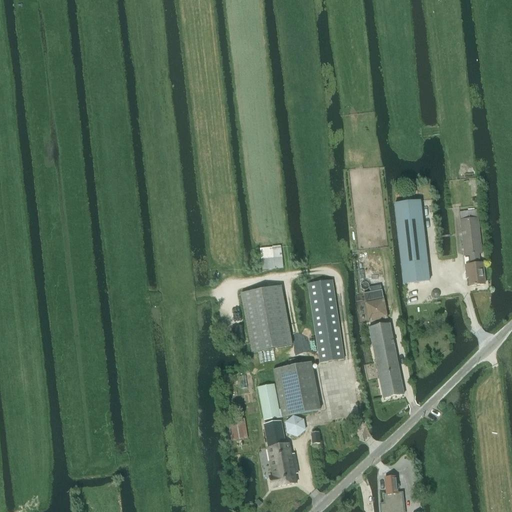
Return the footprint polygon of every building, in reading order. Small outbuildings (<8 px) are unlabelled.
[(420,202),(396,205),(394,205),(403,285),(429,282),(420,202)] [(469,287),(484,285),(482,264),(480,264),(478,254),(482,254),(477,210),(459,212),(464,256),(469,255),(470,265),(465,266),(466,274),(468,274),(469,287)] [(281,246),(260,249),(261,260),(282,257),(281,246)] [(319,363),(322,363),(344,360),(332,281),(311,284),(307,284),(319,363)] [(292,345),(281,286),(240,294),(251,353),(292,345)] [(389,324),(386,325),(385,320),(387,319),(381,287),(375,288),(374,287),(363,289),(365,303),(364,303),(368,323),(370,323),(371,328),(368,328),(383,399),(403,395),(389,324)] [(274,385),(257,388),(264,421),(282,418),(280,410),(279,410),(274,385)] [(285,424),(287,435),(297,438),(305,431),(303,420),(293,417),(285,424)] [(231,442),(247,439),(244,419),(228,422),(231,442)] [(281,422),(263,425),(267,448),(272,478),(269,478),(271,489),(296,484),(294,471),(298,471),(296,458),(291,459),(288,444),(285,445),(281,422)] [(395,478),(385,479),(386,495),(387,500),(391,500),(391,495),(397,495),(397,494),(395,478)] [(382,505),(380,505),(380,511),(399,511),(399,507),(403,507),(402,493),(397,494),(397,495),(391,495),(391,500),(387,500),(386,495),(383,495),(384,505),(382,505)] [(278,511),(286,511),(291,508),(287,503),(279,511),(278,511)]
